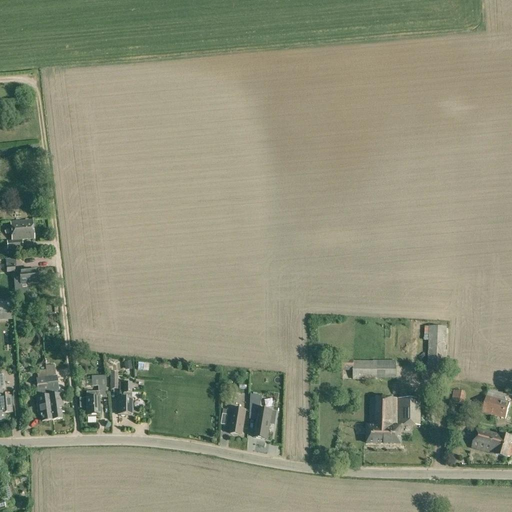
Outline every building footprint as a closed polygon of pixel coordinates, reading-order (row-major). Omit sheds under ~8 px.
[(7,242),(8,250),(23,248),(22,240),(34,239),(32,221),(10,223),(12,241),(7,242)] [(5,260),(7,273),(15,272),(14,266),(16,265),(15,259),(5,260)] [(19,271),(20,285),(38,283),(37,270),(19,271)] [(0,319),(12,319),(12,306),(11,298),(0,298),(0,319)] [(422,380),(444,381),(446,327),(425,326),(424,340),(429,340),(428,364),(422,364),(422,380)] [(352,380),(375,380),(375,378),(396,379),(396,361),(373,361),(342,361),(342,371),(352,371),(352,380)] [(148,371),(149,364),(138,363),(137,370),(148,371)] [(299,363),(283,369),(286,377),(302,372),(299,363)] [(49,397),(52,420),(62,419),(61,413),(64,412),(62,394),(59,395),(57,376),(56,376),(54,364),(45,365),(46,370),(49,397)] [(41,415),(42,422),(52,420),(49,397),(46,370),(37,371),(38,378),(36,379),(38,397),(36,397),(38,415),(41,415)] [(10,397),(2,398),(2,397),(1,389),(5,389),(3,375),(0,375),(0,421),(5,421),(4,413),(7,413),(6,410),(11,410),(10,397)] [(91,376),(91,387),(107,386),(106,375),(91,376)] [(121,416),(124,417),(125,415),(131,415),(131,398),(130,398),(130,383),(123,383),(123,398),(118,399),(118,415),(120,415),(121,416)] [(451,402),(463,404),(465,392),(453,390),(451,402)] [(488,390),(482,412),(506,419),(510,403),(505,401),(506,395),(488,390)] [(87,408),(87,418),(95,417),(95,416),(100,415),(99,398),(99,392),(87,393),(87,398),(80,399),(80,408),(87,408)] [(250,413),(259,415),(259,409),(262,397),(251,395),(250,413)] [(366,444),(394,444),(395,399),(370,398),(369,427),(367,426),(366,444)] [(394,444),(400,444),(400,427),(400,425),(419,426),(420,400),(395,399),(394,444)] [(231,433),(242,435),(246,411),(235,409),(231,433)] [(254,438),(267,440),(269,424),(274,425),(276,413),(271,412),(271,411),(259,409),(259,415),(254,438)] [(472,448),(506,457),(506,456),(508,457),(510,457),(511,453),(509,451),(511,444),(510,444),(511,438),(501,435),(501,437),(477,430),(472,448)]
